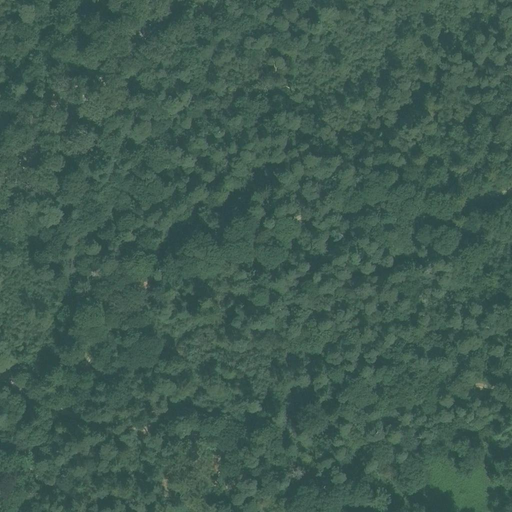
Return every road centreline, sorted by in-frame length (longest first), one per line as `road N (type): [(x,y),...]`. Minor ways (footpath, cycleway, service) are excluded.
road 1 (track): [(511,388),(402,386),(193,436),(139,437),(49,409),(128,316),(241,237),(287,223),(454,208),(511,193)]
road 2 (tertiary): [(0,198),(184,0)]
